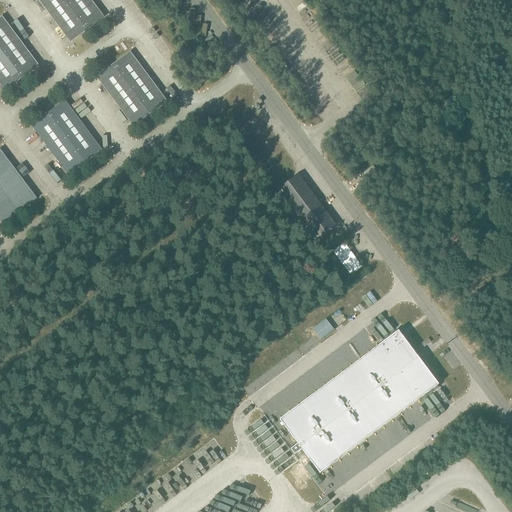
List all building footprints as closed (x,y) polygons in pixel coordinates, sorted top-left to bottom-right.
[(38,0),(70,42),(104,17),(90,0),(38,0)] [(2,17),(0,18),(0,84),(5,91),(39,66),(2,17)] [(130,53),(97,78),(133,127),(167,102),(130,53)] [(65,101),(32,126),(68,175),(102,150),(65,101)] [(0,220),(3,224),(36,199),(0,149),(0,220)] [(277,190),(315,241),(336,225),(298,175),(277,190)] [(362,267),(350,251),(344,242),(333,251),(351,275),(362,267)] [(320,474),(439,385),(399,331),(280,420),(298,444),(291,450),(295,455),(302,450),(320,474)]
